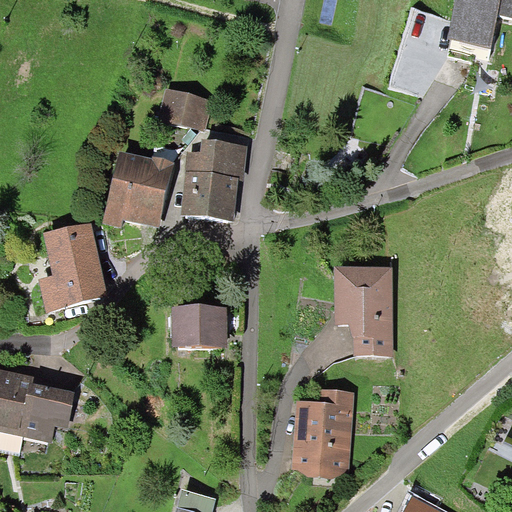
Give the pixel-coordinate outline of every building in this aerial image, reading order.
[(511,0),(456,0),(448,40),(492,50),(499,16),(511,19),(511,0)] [(167,90),(159,120),(205,132),(213,102),(167,90)] [(182,218),(236,224),(239,193),(240,182),(245,182),(249,148),(202,143),(200,155),(189,154),(182,218)] [(153,161),(120,154),(104,225),(121,229),(123,221),(159,229),(175,163),(154,158),(153,161)] [(91,225),(43,236),(53,278),(39,281),(47,315),(109,300),(98,256),(91,225)] [(393,269),(335,269),(335,327),(349,328),(354,341),(354,359),(394,358),(393,269)] [(227,310),(173,310),(173,350),(228,350),(228,339),(227,310)] [(0,369),(0,430),(52,442),(56,424),(67,427),(73,394),(34,384),(35,377),(0,369)] [(321,405),(297,403),(292,470),(298,470),(308,479),(332,480),(350,474),(355,394),(321,392),(321,405)] [(183,492),(178,510),(184,511),(213,511),(216,501),(183,492)] [(442,511),(412,497),(404,511),(442,511)]
